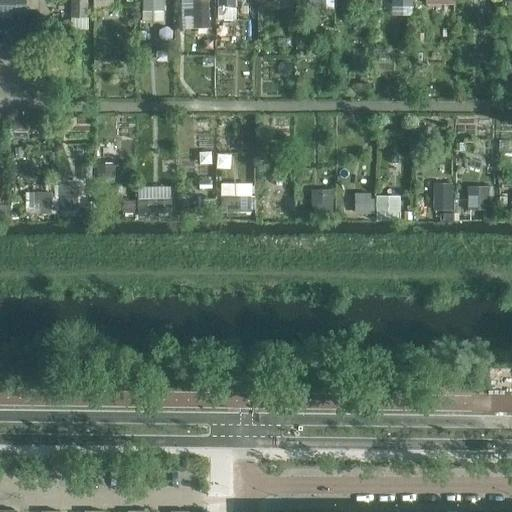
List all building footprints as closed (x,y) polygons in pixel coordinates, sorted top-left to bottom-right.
[(0,0),(0,29),(28,31),(28,15),(28,0),(0,0)] [(163,8),(162,0),(145,0),(145,8),(163,8)] [(187,0),(186,25),(209,26),(209,0),(187,0)] [(453,207),(454,182),(436,182),(435,207),(453,207)] [(401,197),(377,197),(377,212),(400,212),(401,197)]
